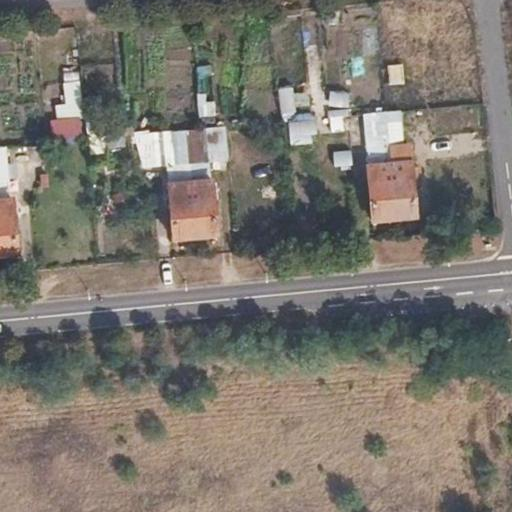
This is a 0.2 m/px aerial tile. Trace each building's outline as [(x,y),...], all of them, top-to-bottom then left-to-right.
[(392,84),(406,83),(406,64),(391,65),(392,84)] [(64,72),(68,103),(53,104),(58,143),(88,139),(80,70),(64,72)] [(280,88),(284,117),(299,115),(295,86),(280,88)] [(332,91),(331,131),(351,132),(352,92),(332,91)] [(218,116),(217,96),(199,97),(201,117),(218,116)] [(398,110),(386,111),(389,145),(400,145),(398,110)] [(386,111),(370,113),(374,146),(389,145),(386,111)] [(323,117),(291,120),(292,136),(324,133),(323,117)] [(197,129),(191,129),(194,162),(207,161),(204,128),(200,128),(197,129)] [(191,129),(177,130),(181,164),(194,162),(191,129)] [(355,165),(355,148),(336,149),(337,165),(355,165)] [(390,164),(391,179),(395,220),(415,218),(411,162),(390,164)] [(390,164),(368,166),(373,221),(395,220),(391,179),(390,164)] [(217,181),(196,182),(201,239),(222,236),(217,181)] [(196,182),(173,184),(177,239),(201,239),(196,182)] [(18,199),(0,200),(0,253),(0,257),(23,254),(18,199)]
